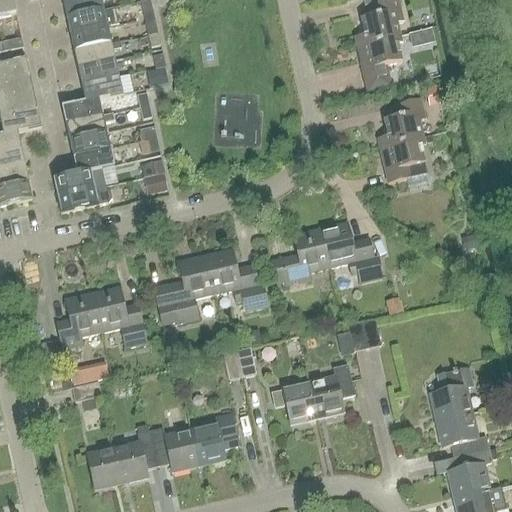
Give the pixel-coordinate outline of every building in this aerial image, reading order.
[(0,0),(0,20),(15,17),(10,0),(0,0)] [(65,21),(103,12),(100,0),(79,0),(61,4),(65,21)] [(363,36),(358,38),(360,47),(400,38),(397,26),(402,25),(401,20),(396,0),(395,0),(372,5),(375,17),(359,20),(363,36)] [(144,21),(154,19),(150,2),(140,4),(144,21)] [(107,29),(118,26),(114,11),(103,13),(103,12),(65,21),(69,38),(107,29)] [(157,36),(154,19),(144,21),(148,38),(157,36)] [(111,46),(107,29),(69,38),(73,55),(111,46)] [(157,36),(148,38),(151,50),(160,47),(157,36)] [(400,38),(360,47),(364,63),(359,64),(363,85),(388,79),(385,68),(401,64),(397,47),(401,46),(400,38)] [(1,45),(3,54),(22,50),(20,41),(1,45)] [(115,63),(112,52),(121,50),(119,44),(111,46),(73,55),(77,71),(115,63)] [(155,72),(165,70),(162,57),(153,59),(155,72)] [(0,67),(0,85),(29,79),(25,62),(0,67)] [(118,80),(118,79),(115,63),(77,71),(80,88),(118,80)] [(165,70),(155,72),(159,88),(168,86),(165,70)] [(0,85),(0,103),(32,96),(29,79),(0,85)] [(118,80),(80,88),(84,105),(99,102),(122,97),(118,80)] [(0,103),(0,121),(36,113),(32,96),(0,103)] [(139,111),(149,108),(146,96),(136,98),(139,111)] [(103,119),(103,118),(99,102),(84,105),(61,110),(65,127),(103,119)] [(386,138),(381,139),(384,149),(423,140),(419,122),(424,121),(420,102),(396,107),(398,118),(383,121),(386,138)] [(149,108),(139,111),(142,123),(152,120),(149,108)] [(40,130),(36,113),(0,121),(0,125),(3,137),(16,134),(17,135),(40,130)] [(106,135),(104,125),(113,123),(112,116),(103,118),(103,119),(65,127),(69,144),(106,135)] [(154,129),(138,133),(141,145),(147,144),(156,142),(154,129)] [(0,156),(20,151),(17,135),(16,134),(3,137),(0,137),(0,156)] [(110,152),(106,135),(69,144),(72,161),(110,152)] [(387,186),(411,181),(427,177),(420,148),(425,147),(423,140),(384,149),(389,172),(384,173),(387,186)] [(156,142),(147,144),(150,156),(159,154),(156,142)] [(0,173),(24,168),(20,151),(0,156),(0,173)] [(90,175),(100,173),(114,169),(110,152),(72,161),(76,177),(90,175)] [(155,177),(164,175),(161,163),(152,165),(155,177)] [(0,191),(28,185),(24,168),(0,173),(0,191)] [(52,183),(56,199),(104,189),(100,173),(90,175),(76,177),(52,183)] [(167,190),(164,175),(155,177),(145,179),(147,189),(157,187),(158,193),(167,190)] [(0,209),(32,202),(28,185),(0,191),(0,209)] [(109,193),(104,191),(104,189),(56,199),(60,217),(98,209),(98,208),(107,206),(111,201),(109,193)] [(347,267),(349,273),(350,280),(358,278),(360,287),(383,282),(378,260),(373,261),(369,241),(350,245),(346,226),(319,232),(328,271),(347,267)] [(309,275),(328,271),(319,232),(291,238),(296,258),(278,262),(284,288),(310,282),(309,275)] [(230,252),(204,258),(214,298),(233,293),(236,306),(242,304),(244,316),(268,311),(262,288),(257,289),(253,268),(235,272),(230,252)] [(214,298),(204,258),(177,265),(182,284),(153,291),(162,330),(199,321),(195,302),(214,298)] [(118,290),(92,296),(101,335),(120,331),(124,351),(146,346),(136,306),(122,310),(118,290)] [(81,340),(101,335),(92,296),(65,302),(69,321),(54,325),(60,352),(83,346),(81,340)] [(361,325),(367,352),(380,349),(374,322),(361,325)] [(367,352),(361,325),(348,329),(354,355),(367,352)] [(237,354),(243,380),(255,377),(250,351),(237,354)] [(243,380),(237,354),(223,357),(229,383),(243,380)] [(105,366),(70,374),(73,388),(109,380),(105,366)] [(317,421),(344,415),(340,401),(355,398),(347,367),(332,370),(334,379),(309,385),(317,421)] [(429,397),(435,423),(472,415),(466,390),(473,388),(469,370),(437,377),(441,394),(429,397)] [(75,405),(101,399),(98,385),(71,391),(75,405)] [(285,407),(290,428),(317,421),(309,385),(281,391),(282,393),(271,396),(274,410),(285,407)] [(450,449),(452,460),(489,452),(486,440),(478,442),(472,415),(435,423),(442,450),(450,449)] [(190,432),(199,469),(225,463),(223,452),(239,449),(232,416),(216,420),(217,426),(190,432)] [(172,475),(199,469),(190,432),(164,438),(162,431),(150,434),(159,469),(170,466),(172,475)] [(139,444),(113,450),(121,487),(148,481),(146,472),(159,469),(150,434),(137,437),(139,444)] [(111,443),(85,449),(95,493),(121,487),(113,450),(111,443)] [(447,474),(453,501),(490,493),(484,467),(492,465),(492,462),(497,461),(494,452),(489,453),(489,452),(452,460),(455,472),(447,474)] [(505,511),(501,490),(490,493),(453,501),(455,511),(505,511)]
